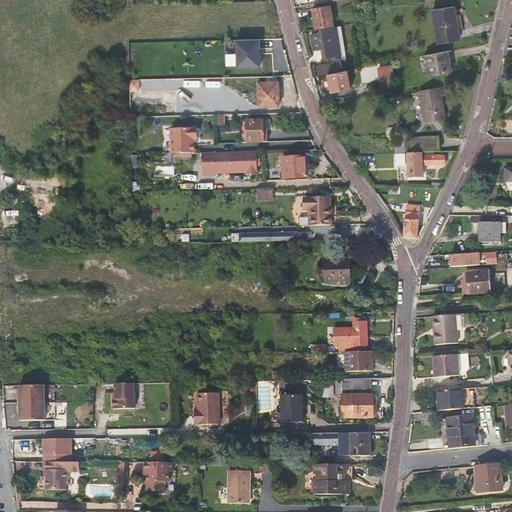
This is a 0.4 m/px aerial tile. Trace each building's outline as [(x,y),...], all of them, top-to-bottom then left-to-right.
[(460,39),(455,5),(432,9),(438,43),(460,39)] [(312,9),(316,29),(320,28),(322,28),(326,27),(330,26),(333,26),(333,25),(334,25),(330,6),(312,9)] [(334,27),(333,26),(330,26),(326,27),(322,28),(320,28),(321,32),(311,34),(314,49),(325,48),(327,57),(342,55),(346,54),(341,27),(337,27),(334,27)] [(259,65),(258,38),(236,39),(237,66),(259,65)] [(448,51),(425,55),(429,75),(452,71),(448,51)] [(328,74),(339,72),(337,62),(316,65),(318,75),(328,74)] [(378,71),(380,79),(381,88),(395,85),(394,76),(392,68),(378,71)] [(351,89),(347,70),(339,72),(328,74),(331,92),(351,89)] [(279,105),(279,82),(259,82),(259,106),(279,105)] [(446,117),(440,88),(419,91),(425,121),(446,117)] [(130,117),(130,129),(138,129),(138,117),(130,117)] [(263,120),(247,120),(247,141),(267,140),(267,125),(263,125),(263,120)] [(188,152),(192,152),(192,144),(199,144),(198,128),(169,129),(170,153),(185,153),(186,153),(188,152)] [(437,151),(436,135),(412,138),(413,151),(437,151)] [(411,153),(409,140),(401,141),(402,153),(411,153)] [(245,175),(251,175),(251,169),(257,169),(257,166),(260,166),(260,159),(257,159),(257,150),(233,151),(212,152),(199,152),(200,175),(216,174),(216,171),(245,171),(245,175)] [(192,153),(175,154),(175,162),(180,162),(180,160),(192,159),(192,153)] [(417,155),(417,153),(411,153),(402,153),(400,153),(402,178),(417,177),(417,165),(445,165),(445,155),(417,155)] [(308,176),(306,156),(283,157),(284,178),(308,176)] [(258,201),(274,201),(273,189),(258,190),(258,201)] [(305,199),(305,209),(309,209),(309,218),(301,219),(301,226),(304,226),(331,226),(331,198),(305,198),(305,199)] [(404,236),(418,238),(420,206),(408,205),(406,218),(406,219),(404,236)] [(503,221),(503,214),(486,215),(486,222),(480,222),(480,242),(500,242),(501,231),(505,231),(505,221),(503,221)] [(271,233),(249,234),(249,241),(272,240),(271,233)] [(293,240),(284,240),(285,255),(293,254),(293,240)] [(452,268),(508,264),(507,254),(498,255),(498,252),(451,255),(452,268)] [(350,280),(350,258),(325,259),(325,281),(350,280)] [(491,292),(489,271),(467,272),(467,281),(462,281),(463,295),(491,292)] [(457,315),(433,317),(435,345),(458,344),(458,342),(466,341),(465,327),(474,327),(473,314),(464,314),(457,315)] [(346,351),(366,351),(366,344),(368,344),(367,323),(361,323),(361,319),(354,319),(354,328),(335,328),(335,343),(339,343),(340,351),(346,351)] [(373,371),(372,351),(366,351),(346,351),(346,371),(373,371)] [(468,354),(458,355),(434,357),(435,378),(460,376),(460,373),(467,372),(469,370),(468,354)] [(283,371),(272,371),(272,379),(283,379),(283,371)] [(333,380),(334,396),(342,396),(342,395),(343,395),(343,394),(372,394),(372,379),(342,380),(333,380)] [(334,396),(333,380),(323,380),(323,396),(334,396)] [(135,383),(115,383),(115,392),(115,398),(113,398),(113,409),(135,408),(135,383)] [(137,408),(143,408),(143,403),(145,403),(145,383),(137,383),(137,408)] [(19,395),(19,403),(46,403),(45,385),(21,385),(21,395),(19,395)] [(478,388),(439,391),(441,411),(450,410),(471,408),(470,399),(479,398),(478,388)] [(220,424),(219,393),(197,393),(197,409),(194,409),(195,425),(220,424)] [(374,394),(372,394),(343,394),(343,395),(342,395),(342,396),(342,416),(374,416),(374,394)] [(281,395),(282,404),(280,405),(278,405),(277,407),(277,409),(277,411),(278,412),(280,413),(282,413),(282,423),(285,423),(285,434),(300,433),(300,422),(303,422),(302,395),(281,395)] [(46,403),(19,403),(19,412),(21,412),(21,421),(46,421),(46,403)] [(440,419),(442,438),(448,438),(449,447),(483,444),(482,433),(475,434),(473,416),(440,419)] [(313,444),(341,445),(341,432),(313,433),(313,444)] [(341,432),(341,445),(341,454),(350,454),(350,456),(371,455),(371,432),(351,432),(341,432)] [(67,454),(67,439),(45,439),(45,454),(67,454)] [(67,454),(45,454),(46,462),(68,462),(72,461),(72,454),(67,454)] [(72,461),(68,462),(68,472),(81,472),(81,461),(72,461)] [(48,469),(48,474),(48,489),(68,489),(68,472),(68,462),(46,462),(46,469),(48,469)] [(143,462),(143,470),(146,470),(146,475),(146,491),(163,491),(163,481),(169,481),(169,470),(172,470),(172,462),(166,462),(143,462)] [(352,463),(314,463),(314,474),(317,474),(317,480),(314,480),(314,494),(349,494),(349,480),(352,477),(352,463)] [(503,491),(501,463),(476,466),(478,493),(503,491)] [(271,464),(252,464),(252,467),(262,467),(261,473),(271,473),(271,464)] [(248,502),(248,470),(229,470),(228,502),(248,502)]
